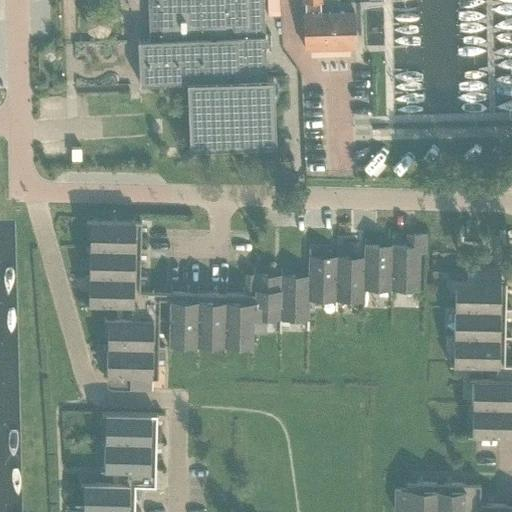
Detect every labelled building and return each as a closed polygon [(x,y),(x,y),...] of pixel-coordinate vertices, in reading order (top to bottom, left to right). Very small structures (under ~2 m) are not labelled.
[(126,0),(128,28),(140,27),(138,0),(126,0)] [(189,146),(275,143),(273,77),(266,77),(265,45),(270,44),(270,30),(264,30),(262,0),(147,0),(149,39),(137,40),(139,84),(186,82),(189,146)] [(278,0),(266,0),(267,15),(280,14),(278,0)] [(353,6),(320,7),(320,2),(321,2),(320,0),(303,0),(303,2),(305,2),(305,8),(303,8),(305,49),(354,47),(353,6)] [(86,219),(85,247),(140,249),(140,220),(86,219)] [(406,232),(406,245),(391,244),(390,289),(419,290),(420,253),(425,253),(426,233),(406,232)] [(363,288),(390,289),(391,244),(370,244),(363,244),(363,256),(362,256),(362,288),(363,288)] [(139,277),(140,249),(85,247),(84,275),(139,277)] [(307,299),(308,299),(335,300),(336,255),(308,255),(307,274),(307,299)] [(362,288),(362,256),(336,255),(335,300),(363,300),(363,288),(362,288)] [(499,309),(499,278),(500,267),(478,266),(478,271),(466,270),(466,280),(455,280),(454,308),(499,309)] [(252,318),(279,318),(280,274),(252,273),(252,293),(252,298),(251,318),(252,318)] [(308,299),(307,299),(307,274),(280,274),(279,318),(307,319),(308,299)] [(139,305),(139,277),(84,275),(84,303),(139,305)] [(196,342),(197,297),(170,297),(169,342),(196,342)] [(197,297),(196,342),(224,343),(224,298),(197,297)] [(224,298),(224,343),(251,343),(252,318),(251,318),(252,298),(224,298)] [(454,336),(498,337),(499,309),(454,308),(454,336)] [(103,317),(103,345),(158,347),(158,318),(103,317)] [(498,365),(498,337),(454,336),(453,364),(498,365)] [(157,378),(158,347),(103,345),(102,374),(129,374),(128,388),(151,389),(151,378),(157,378)] [(472,406),(511,407),(511,379),(473,378),(472,406)] [(511,435),(511,407),(472,406),(471,434),(511,435)] [(101,412),(100,441),(155,442),(156,414),(101,412)] [(155,470),(155,442),(100,441),(100,469),(155,470)] [(134,483),(79,482),(79,510),(134,511),(134,483)] [(393,509),(407,510),(407,511),(435,511),(436,482),(405,482),(405,488),(394,487),(393,509)] [(463,511),(465,483),(436,482),(435,511),(463,511)]
